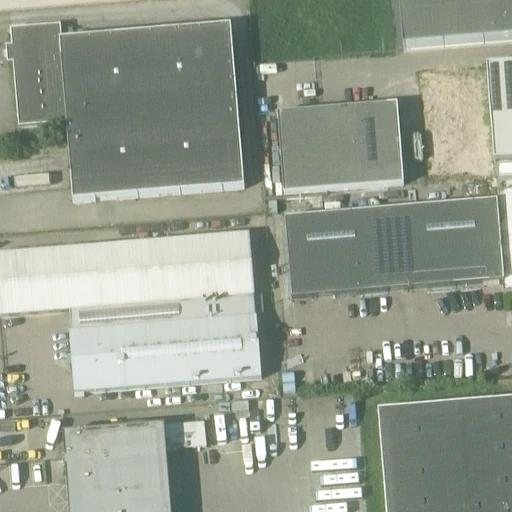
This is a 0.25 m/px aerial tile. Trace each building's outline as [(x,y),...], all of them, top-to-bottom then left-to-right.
[(511,43),(511,0),(398,0),(402,53),(511,43)] [(61,28),(10,32),(15,89),(19,130),(66,126),(69,164),(73,205),(242,191),(238,151),(229,30),(62,43),(61,28)] [(511,65),(486,68),(494,164),(511,162),(511,65)] [(283,199),(403,189),(396,109),(277,119),(283,199)] [(511,191),(494,193),(495,204),(284,221),(291,301),(501,284),(502,294),(511,293),(511,191)] [(254,300),(248,239),(0,258),(0,320),(69,315),(70,337),(69,337),(74,401),(83,400),(83,397),(261,382),(256,321),(254,321),(253,300),(254,300)] [(384,511),(511,511),(511,402),(376,413),(384,511)] [(62,438),(67,511),(169,511),(163,431),(62,438)]
